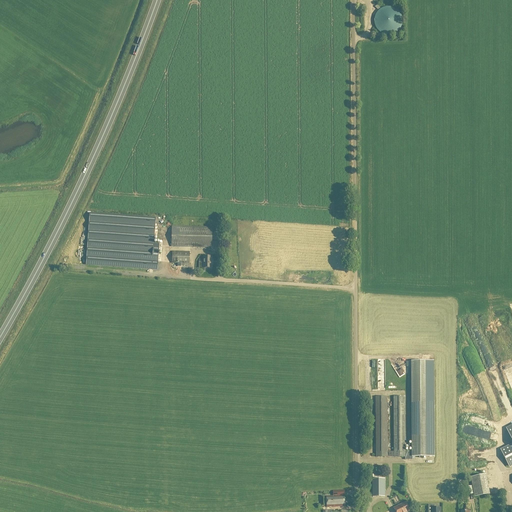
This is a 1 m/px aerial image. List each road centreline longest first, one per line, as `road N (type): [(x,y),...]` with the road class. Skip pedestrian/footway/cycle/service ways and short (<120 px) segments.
road 1 (unclassified): [(356,511),(353,0)]
road 2 (trunk): [(0,337),(87,169),(156,0)]
